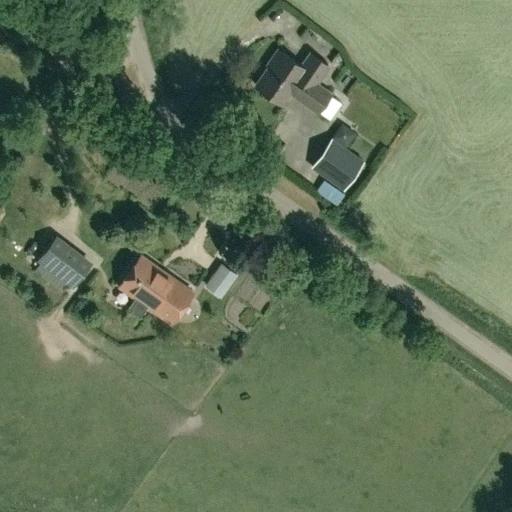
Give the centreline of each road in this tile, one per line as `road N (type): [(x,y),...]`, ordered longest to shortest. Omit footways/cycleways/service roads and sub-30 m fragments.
road 1 (unclassified): [(511,367),(163,116)]
road 2 (residential): [(163,116),(8,0)]
road 3 (residential): [(163,116),(131,0)]
